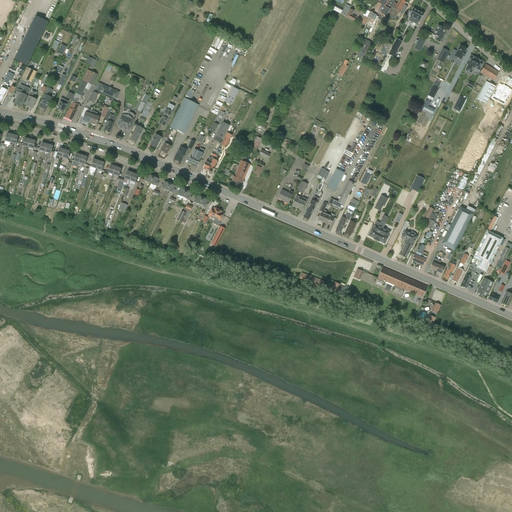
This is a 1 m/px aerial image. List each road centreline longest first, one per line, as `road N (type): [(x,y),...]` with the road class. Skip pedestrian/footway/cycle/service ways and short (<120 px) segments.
road 1 (primary): [(511,316),(236,197)]
road 2 (primary): [(145,157),(0,111)]
road 3 (residential): [(0,123),(142,163)]
